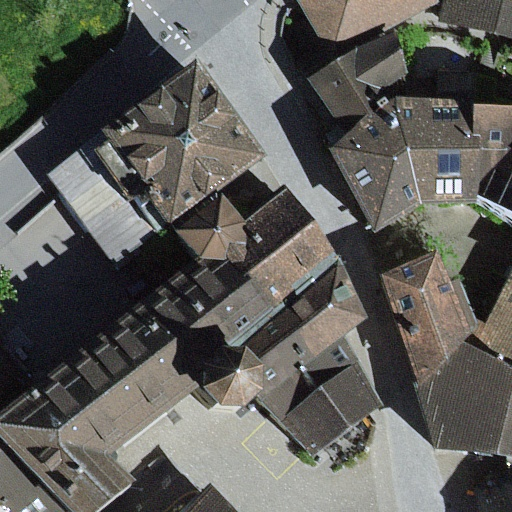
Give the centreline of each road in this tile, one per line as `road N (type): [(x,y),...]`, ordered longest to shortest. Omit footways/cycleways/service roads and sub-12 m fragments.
road 1 (secondary): [(422,511),(366,282),(336,207),(267,89),(203,8)]
road 2 (residential): [(0,187),(203,8)]
road 3 (residential): [(136,511),(174,476),(201,468),(342,511)]
